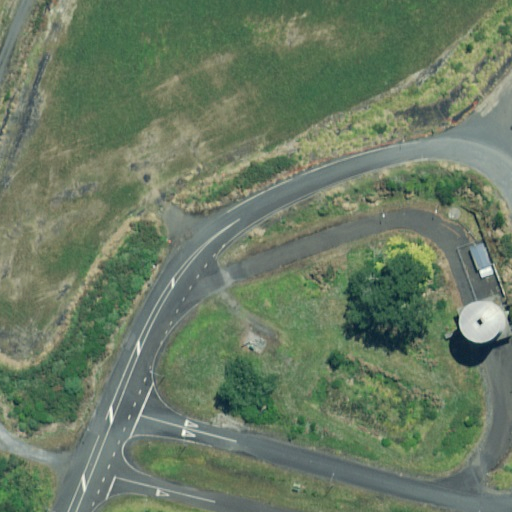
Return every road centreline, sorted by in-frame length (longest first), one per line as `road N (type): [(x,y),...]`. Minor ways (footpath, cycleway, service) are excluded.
road 1 (tertiary): [(511,500),(431,491),(119,403)]
road 2 (tertiary): [(194,261),(235,222),(400,147),(451,141),(511,168)]
road 3 (unclassified): [(92,471),(252,511)]
road 4 (tertiary): [(119,403),(161,310),(194,261)]
